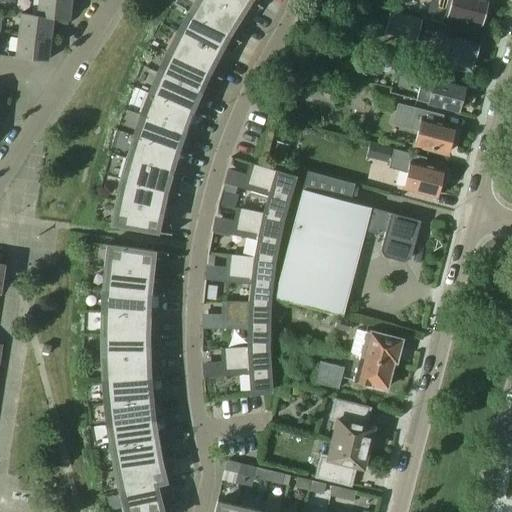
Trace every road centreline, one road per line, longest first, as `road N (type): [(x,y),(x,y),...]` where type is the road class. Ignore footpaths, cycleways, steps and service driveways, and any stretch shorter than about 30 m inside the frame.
road 1 (residential): [(200,511),(208,472),(194,375),(196,267),(221,159),(288,0)]
road 2 (tertiary): [(474,214),(398,511)]
road 3 (tertiary): [(511,68),(474,214)]
road 4 (residential): [(0,180),(65,79)]
